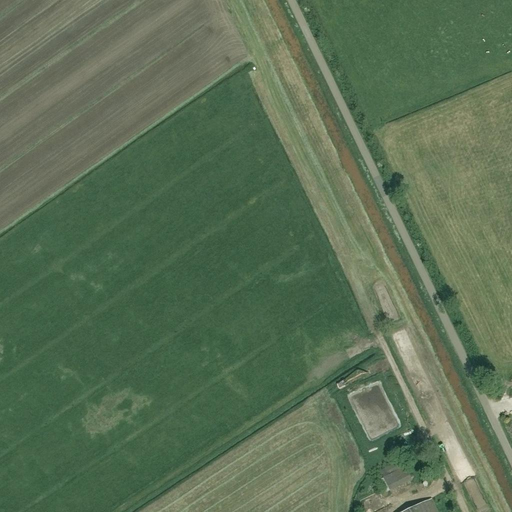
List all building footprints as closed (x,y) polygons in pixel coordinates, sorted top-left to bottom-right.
[(377,279),(367,285),(370,290),(380,283),(377,279)] [(393,338),(409,373),(420,368),(408,342),(404,333),(393,338)] [(377,379),(347,394),(368,440),(376,436),(369,420),(365,421),(363,416),(378,409),(381,416),(388,413),(391,420),(382,425),(385,431),(398,425),(377,379)] [(390,494),(411,483),(400,462),(379,472),(390,494)] [(381,495),(387,494),(384,480),(377,482),(381,495)] [(436,511),(431,499),(404,511),(436,511)]
